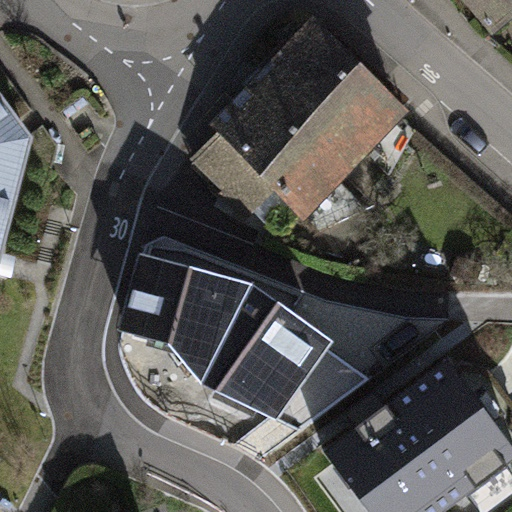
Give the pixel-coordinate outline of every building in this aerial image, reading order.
[(511,0),(454,0),(483,36),(511,13),(511,0)] [(307,35),(187,158),(246,216),(275,188),(297,209),(389,115),(307,35)] [(0,298),(41,137),(0,93),(0,298)] [(313,308),(159,262),(130,358),(283,405),(313,308)] [(420,384),(332,437),(376,511),(457,511),(486,494),(420,384)]
